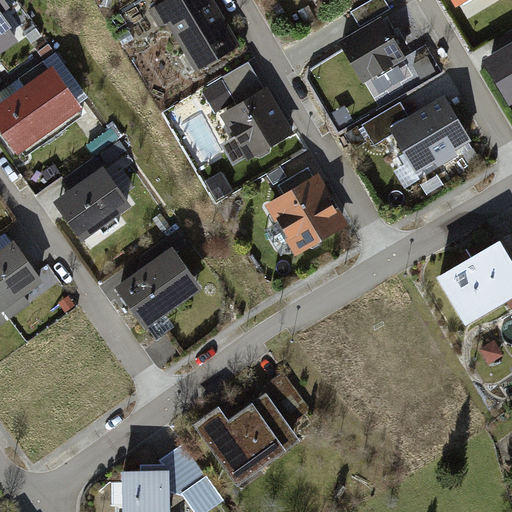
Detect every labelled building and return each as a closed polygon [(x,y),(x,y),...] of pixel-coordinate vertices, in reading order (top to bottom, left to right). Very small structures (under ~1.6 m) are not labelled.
[(1,0),(0,0),(0,40),(21,25),(1,0)] [(215,0),(169,0),(161,6),(182,42),(189,38),(204,64),(241,43),(215,0)] [(389,0),(365,0),(355,5),(364,22),(393,6),(389,0)] [(384,16),(344,38),(367,80),(407,58),(384,16)] [(511,50),(495,61),(511,90),(511,50)] [(58,67),(0,108),(0,114),(27,152),(87,108),(58,67)] [(269,89),(260,74),(234,88),(243,104),(269,89)] [(243,104),(230,111),(255,155),(297,131),(272,88),(269,89),(243,104)] [(416,119),(396,131),(420,169),(472,137),(449,99),(416,119)] [(396,131),(416,119),(404,101),(367,124),(379,142),(396,131)] [(110,125),(93,137),(112,165),(129,154),(110,125)] [(397,165),(409,187),(424,178),(412,157),(397,165)] [(290,193),(320,175),(313,162),(282,181),(290,193)] [(108,170),(61,203),(90,245),(137,212),(108,170)] [(290,193),(274,203),(303,250),(349,221),(320,175),(290,193)] [(146,252),(156,266),(177,251),(191,242),(181,227),(146,252)] [(511,254),(506,243),(442,280),(468,324),(511,298),(511,254)] [(16,244),(0,255),(0,306),(1,307),(9,319),(30,304),(22,293),(42,279),(16,244)] [(156,266),(123,289),(152,330),(206,292),(177,251),(156,266)] [(222,411),(201,426),(239,477),(296,434),(268,396),(231,424),(222,411)] [(177,511),(178,467),(130,468),(130,511),(177,511)]
